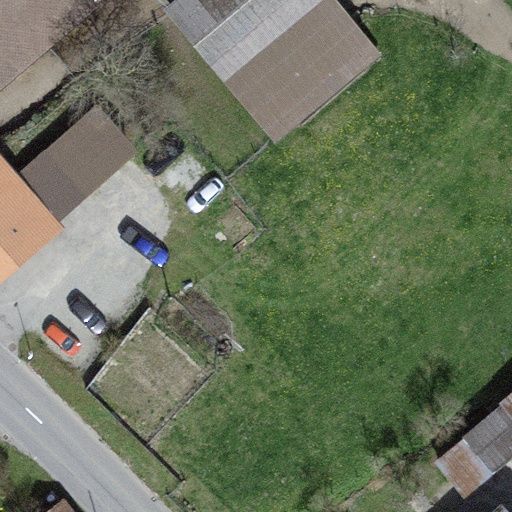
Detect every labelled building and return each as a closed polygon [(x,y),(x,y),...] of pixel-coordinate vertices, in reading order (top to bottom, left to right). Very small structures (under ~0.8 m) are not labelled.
[(0,0),(0,82),(88,6),(83,0),(0,0)] [(267,137),(369,55),(324,0),(181,0),(167,12),(267,137)] [(88,189),(130,151),(94,110),(52,148),(88,189)] [(0,258),(51,208),(0,157),(0,258)] [(511,394),(503,402),(503,408),(440,463),(467,496),(511,456),(511,394)] [(49,511),(68,511),(62,503),(49,511)]
